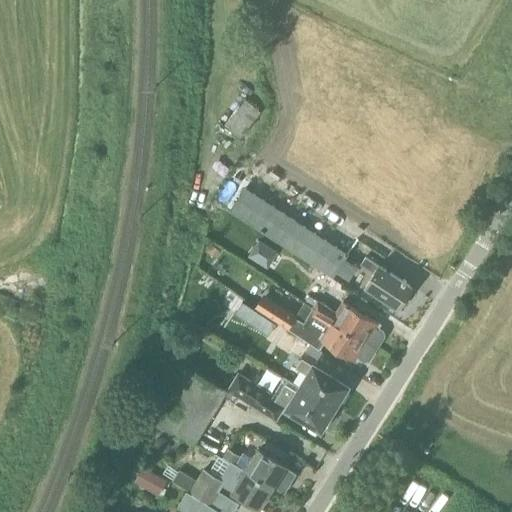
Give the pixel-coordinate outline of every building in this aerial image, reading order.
[(261,111),(245,99),(225,125),(241,137),(261,111)] [(347,254),(244,188),(230,210),(332,276),(336,271),(343,259),(347,254)] [(276,253),(259,241),(250,255),(267,266),(276,253)] [(209,243),(205,250),(215,256),(219,250),(209,243)] [(375,273),(366,287),(398,308),(399,306),(401,307),(413,290),(411,289),(412,287),(367,256),(361,264),(375,273)] [(343,259),(336,271),(347,278),(355,266),(343,259)] [(344,301),(338,312),(317,299),(316,300),(303,292),(299,299),(305,302),(372,344),(380,331),(379,327),(374,324),(376,321),(344,301)] [(234,313),(268,335),(276,323),(242,301),(234,313)] [(276,304),(269,316),(318,348),(323,340),(357,361),(359,357),(364,360),(369,360),(376,348),(372,344),(305,302),(296,317),(276,304)] [(188,326),(184,334),(197,341),(204,328),(192,321),(191,323),(189,322),(188,321),(186,325),(187,326),(188,326)] [(170,343),(173,348),(174,350),(180,346),(176,339),(175,340),(170,343)] [(306,374),(299,386),(334,408),(338,401),(341,403),(348,391),(345,390),(348,386),(314,365),(313,365),(300,357),(294,367),(306,374)] [(161,421),(195,440),(224,389),(181,365),(174,377),(183,382),(161,421)] [(258,407),(266,394),(255,388),(256,385),(238,374),(227,390),(257,409),(258,407)] [(334,408),(299,386),(292,381),(291,382),(283,376),(274,391),(278,393),(274,399),(266,394),(258,407),(257,409),(274,419),(282,405),(287,408),(287,409),(321,430),(323,426),(326,428),(333,416),(330,414),(334,408)] [(223,455),(231,460),(235,463),(240,456),(227,448),(223,455)] [(257,449),(245,469),(272,485),(273,484),(283,491),(295,472),(257,449)] [(245,469),(235,463),(231,460),(223,474),(230,478),(226,484),(233,488),(232,489),(260,506),(272,485),(245,469)] [(203,469),(196,480),(180,469),(173,479),(210,502),(223,481),(203,469)] [(158,483),(147,471),(135,482),(146,494),(158,483)] [(211,511),(213,509),(185,492),(176,506),(182,511),(211,511)]
